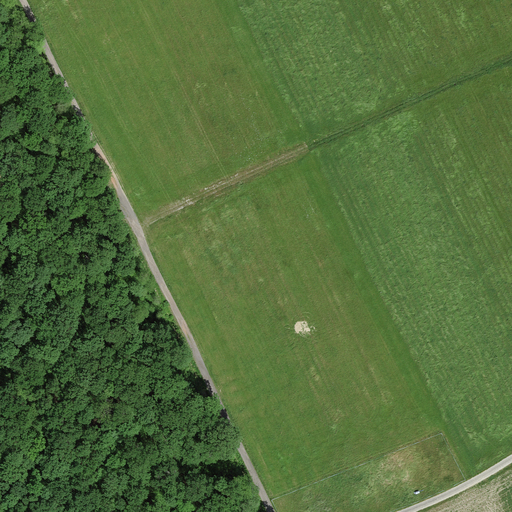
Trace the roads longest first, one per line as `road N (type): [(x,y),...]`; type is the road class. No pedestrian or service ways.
road 1 (track): [(270,511),(23,0)]
road 2 (track): [(511,58),(134,227)]
road 3 (track): [(511,458),(405,511)]
